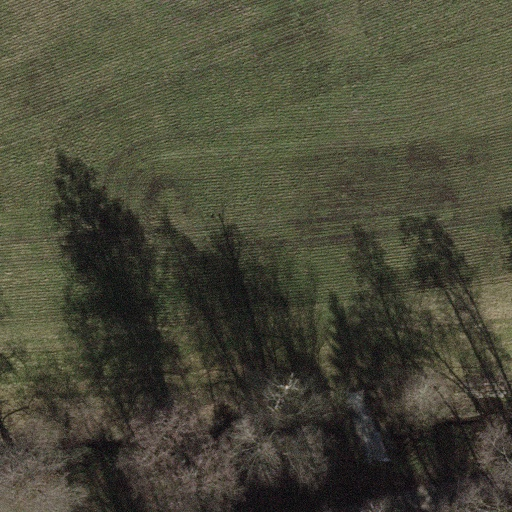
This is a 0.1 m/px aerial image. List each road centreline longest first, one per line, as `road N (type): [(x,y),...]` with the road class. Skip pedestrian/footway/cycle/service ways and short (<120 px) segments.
road 1 (track): [(384,511),(511,487)]
road 2 (track): [(407,504),(355,395)]
